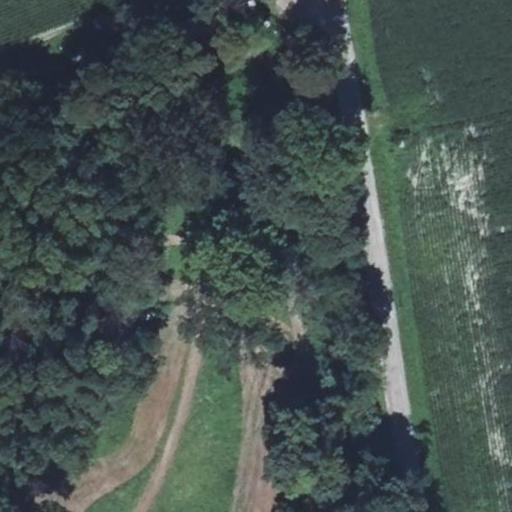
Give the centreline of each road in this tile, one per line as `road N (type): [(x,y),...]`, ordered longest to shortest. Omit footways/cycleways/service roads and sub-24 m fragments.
road 1 (unclassified): [(412,511),(336,0)]
road 2 (track): [(0,80),(183,0)]
